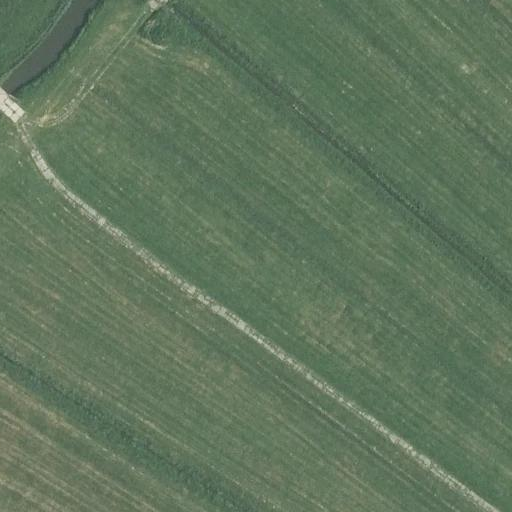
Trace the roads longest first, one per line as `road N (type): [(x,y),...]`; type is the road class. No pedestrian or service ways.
road 1 (track): [(492,511),(65,193),(7,105)]
road 2 (track): [(160,0),(0,195)]
road 3 (track): [(194,0),(325,94)]
